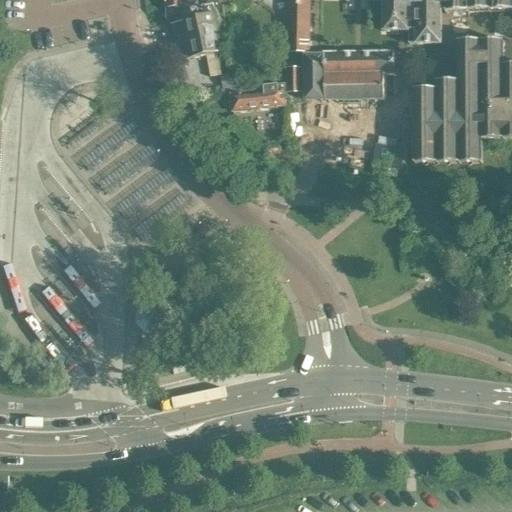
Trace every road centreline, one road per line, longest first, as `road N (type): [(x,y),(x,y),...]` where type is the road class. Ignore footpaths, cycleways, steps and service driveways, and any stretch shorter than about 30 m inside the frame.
road 1 (tertiary): [(0,458),(102,457),(331,409)]
road 2 (tertiary): [(315,379),(110,419),(0,419)]
road 3 (residential): [(511,222),(209,188)]
road 4 (unclassified): [(209,188),(146,99),(121,0)]
road 5 (tertiary): [(331,409),(511,421)]
road 6 (tertiary): [(511,389),(344,377)]
road 7 (unclassified): [(309,278),(209,188)]
